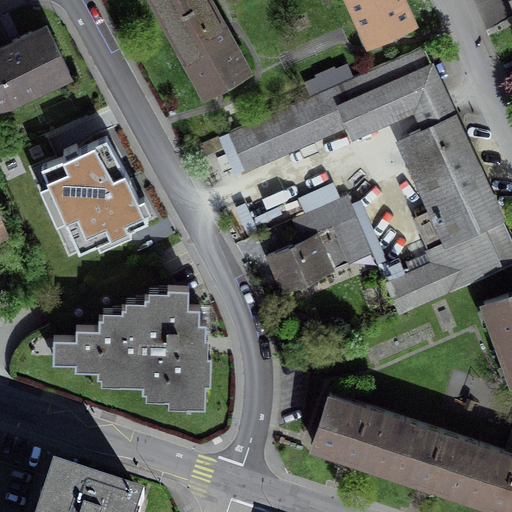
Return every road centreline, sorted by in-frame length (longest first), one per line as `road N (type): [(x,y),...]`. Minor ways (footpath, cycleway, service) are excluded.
road 1 (residential): [(72,0),(249,316),(258,402),(237,482)]
road 2 (residential): [(0,404),(237,482)]
road 3 (residential): [(452,0),(511,136)]
